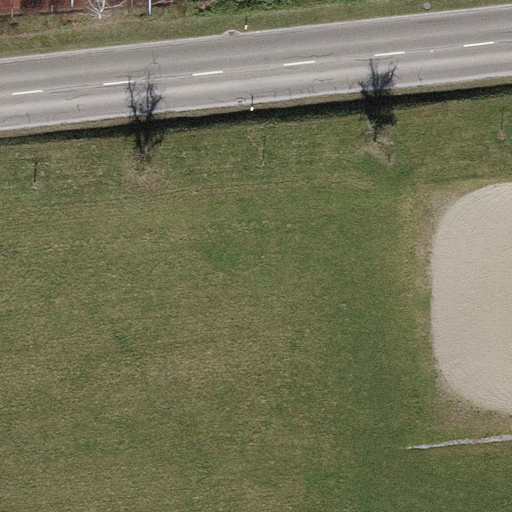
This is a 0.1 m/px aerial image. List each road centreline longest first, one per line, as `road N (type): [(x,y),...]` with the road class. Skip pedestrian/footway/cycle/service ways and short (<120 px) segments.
road 1 (track): [(0,238),(334,210),(511,181)]
road 2 (tertiary): [(511,45),(0,98)]
